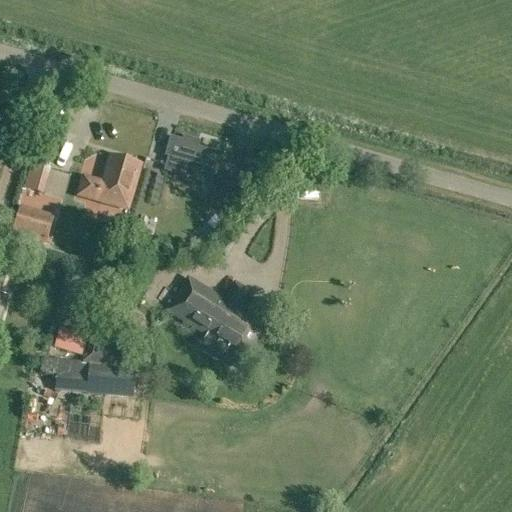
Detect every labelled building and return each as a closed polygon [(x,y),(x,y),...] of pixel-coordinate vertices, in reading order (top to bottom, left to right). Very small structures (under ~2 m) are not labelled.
[(170,172),(199,181),(203,167),(206,168),(210,153),(184,145),(186,139),(173,136),(172,140),(159,136),(155,153),(158,154),(154,167),(170,171),(170,172)] [(82,176),(77,196),(128,210),(141,165),(110,156),(103,182),(82,176)] [(55,217),(20,207),(12,236),(47,246),(55,217)] [(117,249),(101,244),(97,257),(114,262),(117,249)] [(207,294),(210,289),(189,277),(186,281),(172,305),(192,318),(206,296),(207,294)] [(234,284),(221,305),(206,296),(192,319),(207,328),(219,336),(216,342),(217,346),(227,353),(232,352),(236,345),(246,351),(262,326),(239,311),(249,294),(234,284)] [(121,370),(133,322),(116,317),(114,327),(101,324),(93,355),(86,362),(89,362),(89,367),(87,390),(86,396),(132,401),(135,371),(121,370)]
